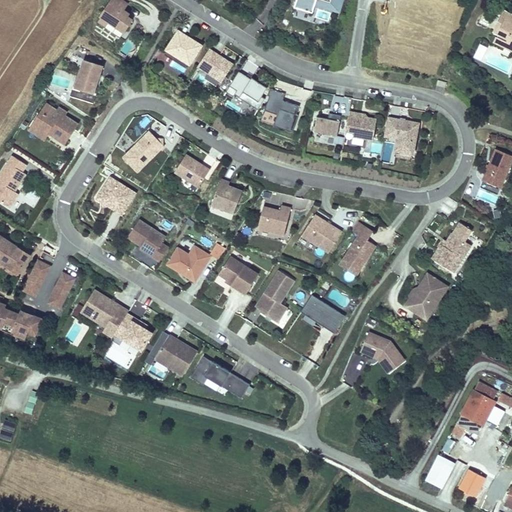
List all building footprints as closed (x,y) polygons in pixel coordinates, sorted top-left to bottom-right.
[(130,13),(124,9),(129,3),(124,0),(109,0),(99,17),(100,17),(97,22),(120,37),(123,33),(124,33),(126,30),(128,31),(132,25),(130,23),(133,19),(128,16),(130,13)] [(267,0),(260,21),(269,24),(274,11),(279,13),(284,0),(267,0)] [(511,17),(504,13),(499,25),(502,26),(498,36),(507,41),(505,45),(511,47),(511,17)] [(502,26),(499,25),(494,34),(498,36),(502,26)] [(199,47),(176,33),(166,48),(189,63),(199,47)] [(511,53),(511,47),(505,45),(507,41),(498,36),(494,44),(511,53)] [(481,59),(487,46),(479,42),(473,55),(481,59)] [(220,83),(231,66),(207,51),(196,67),(220,83)] [(99,78),(103,66),(82,60),(73,86),(94,93),(99,78)] [(220,83),(196,67),(193,72),(217,87),(220,83)] [(260,99),(266,89),(249,79),(249,80),(237,73),(224,93),(232,98),(234,95),(238,98),(237,99),(257,111),(263,101),(260,99)] [(93,103),(101,79),(99,78),(94,93),(73,86),(70,96),(93,103)] [(295,116),(298,108),(280,102),(282,95),(269,91),(265,98),(268,98),(259,123),(291,134),(297,117),(295,116)] [(54,112),(44,106),(31,125),(46,135),(62,145),(75,126),(62,118),(54,112)] [(65,114),(56,108),(54,112),(62,118),(65,114)] [(372,141),(375,122),(356,118),(356,116),(348,114),(344,133),(352,134),(352,138),(372,141)] [(336,138),(340,118),(327,115),(326,121),(315,119),(312,134),(335,138),(336,138)] [(411,142),(413,129),(416,129),(417,126),(386,120),(383,137),(397,140),(394,152),(412,155),(414,143),(411,142)] [(46,135),(31,125),(27,132),(42,141),(46,135)] [(136,174),(162,148),(159,146),(158,147),(156,144),(157,143),(147,133),(121,160),(136,174)] [(501,186),(511,159),(511,153),(496,148),(484,179),(501,186)] [(411,161),(412,155),(394,152),(393,158),(411,161)] [(15,194),(17,192),(16,191),(27,174),(23,171),(27,165),(12,155),(0,173),(0,199),(11,207),(18,196),(15,194)] [(197,189),(208,172),(184,157),(173,174),(197,189)] [(499,194),(501,186),(484,179),(481,186),(499,194)] [(119,217),(133,196),(107,180),(94,201),(119,217)] [(220,182),(209,207),(231,216),(240,194),(226,188),(228,185),(220,182)] [(209,207),(206,214),(229,223),(231,216),(209,207)] [(278,214),(261,209),(256,231),(282,237),(284,231),(289,211),(279,209),(278,214)] [(340,236),(313,218),(300,238),(327,256),(340,236)] [(159,246),(163,240),(136,223),(125,240),(139,249),(151,257),(150,259),(157,265),(166,251),(159,246)] [(366,243),(371,234),(356,225),(351,233),(358,237),(366,243)] [(29,255),(0,236),(0,239),(28,258),(29,255)] [(366,243),(358,237),(344,258),(361,269),(374,248),(366,243)] [(453,275),(470,249),(451,237),(446,245),(443,249),(440,247),(431,261),(453,275)] [(28,258),(0,239),(0,271),(6,275),(8,272),(15,277),(28,258)] [(218,259),(226,247),(217,242),(210,254),(218,259)] [(151,257),(139,249),(137,252),(150,259),(151,257)] [(192,285),(208,260),(192,249),(186,258),(175,250),(165,267),(175,274),(177,272),(182,275),(180,277),(192,285)] [(36,297),(52,265),(38,258),(23,290),(36,297)] [(361,269),(344,258),(339,266),(355,277),(361,269)] [(256,278),(228,260),(216,277),(230,286),(229,288),(243,297),(256,278)] [(60,310),(76,278),(62,271),(46,303),(60,310)] [(15,277),(8,272),(6,275),(13,280),(15,277)] [(285,311),(278,306),(292,284),(277,274),(253,310),(259,314),(259,315),(275,326),(285,311)] [(425,323),(446,290),(426,276),(414,294),(416,295),(411,303),(408,301),(403,309),(425,323)] [(113,318),(121,305),(95,289),(80,313),(105,328),(102,332),(112,338),(114,335),(121,323),(113,318)] [(333,337),(344,319),(310,298),(299,315),(333,337)] [(121,323),(128,313),(129,310),(121,305),(113,318),(121,323)] [(0,330),(1,331),(0,333),(10,337),(11,335),(25,340),(27,337),(28,333),(35,336),(41,322),(33,319),(19,314),(18,318),(4,312),(0,310),(0,330)] [(21,311),(19,314),(33,319),(34,316),(21,311)] [(154,334),(152,333),(146,329),(139,324),(141,321),(128,313),(121,323),(114,335),(120,339),(120,340),(142,353),(154,334)] [(371,331),(375,324),(367,320),(363,327),(371,331)] [(11,335),(10,337),(24,343),(25,340),(11,335)] [(398,358),(388,345),(367,336),(359,354),(375,361),(382,371),(398,358)] [(180,379),(195,356),(186,350),(185,353),(173,346),(175,343),(167,338),(153,362),(180,379)] [(203,385),(207,378),(242,399),(250,384),(204,356),(191,377),(203,385)] [(386,376),(402,363),(398,358),(382,371),(386,376)] [(475,389),(494,399),(498,390),(479,380),(475,389)] [(473,388),(455,423),(465,428),(478,435),(486,419),(494,404),(496,400),(494,399),(475,389),(473,388)] [(32,414),(40,392),(31,389),(24,411),(32,414)] [(511,397),(501,392),(497,399),(511,406),(511,397)] [(505,410),(494,404),(486,419),(497,424),(505,410)] [(4,420),(0,437),(12,440),(16,423),(4,420)] [(465,428),(455,423),(451,432),(461,437),(465,428)] [(450,453),(454,440),(446,438),(442,451),(450,453)] [(455,462),(438,453),(424,479),(442,487),(455,462)] [(466,464),(463,470),(473,474),(478,477),(481,471),(466,464)] [(478,477),(473,474),(461,497),(477,506),(489,483),(478,477)]
